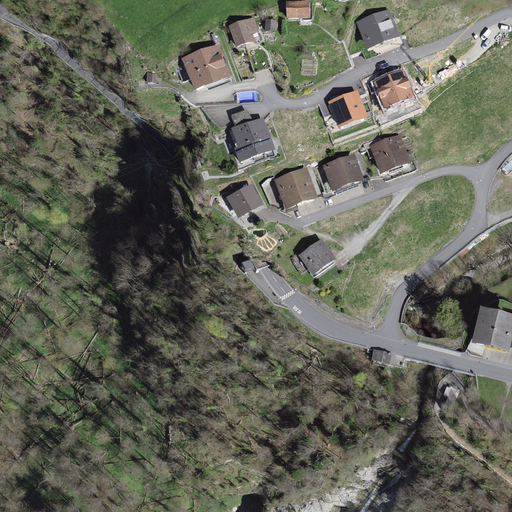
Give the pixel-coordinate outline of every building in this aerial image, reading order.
[(312,3),(282,4),(282,11),(287,11),(288,20),(312,19),(312,3)] [(376,55),(402,46),(395,25),(390,26),(387,16),(361,25),(367,42),(360,44),(365,59),(373,56),(370,49),(374,47),(376,55)] [(253,21),(230,28),(232,32),(229,33),(231,41),(234,40),(237,49),(263,40),(260,31),(257,32),(253,21)] [(276,23),(267,22),(266,33),(275,34),(276,23)] [(189,72),(188,72),(196,92),(225,80),(221,71),(225,69),(216,50),(185,63),(189,72)] [(157,76),(148,75),(148,83),(156,84),(157,76)] [(364,121),(355,97),(332,106),(340,129),(364,121)] [(236,130),(232,132),(239,149),(235,151),(241,165),(268,154),(263,142),(270,140),(262,120),(251,125),(245,111),(231,116),(236,130)] [(397,139),(372,149),(383,175),(408,165),(397,139)] [(352,159),(326,168),(334,192),(360,183),(352,159)] [(305,174),(278,183),(286,209),(313,200),(305,174)] [(251,192),(230,204),(240,222),(261,211),(251,192)] [(305,247),(289,258),(301,275),(309,270),(314,277),(334,262),(321,244),(309,253),(305,247)] [(511,322),(483,316),(476,344),(507,352),(511,334),(511,322)] [(389,363),(390,355),(374,353),(373,361),(389,363)] [(388,386),(392,370),(374,367),(371,383),(388,386)] [(444,406),(453,410),(460,390),(449,386),(448,390),(450,391),(444,406)]
